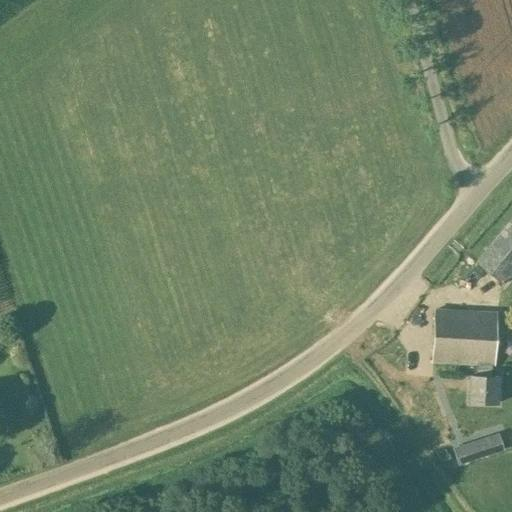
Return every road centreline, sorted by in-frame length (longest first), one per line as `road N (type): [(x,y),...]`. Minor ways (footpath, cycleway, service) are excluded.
road 1 (unclassified): [(0,502),(276,388),(377,312),(473,197)]
road 2 (unclassified): [(473,197),(457,174),(407,0)]
